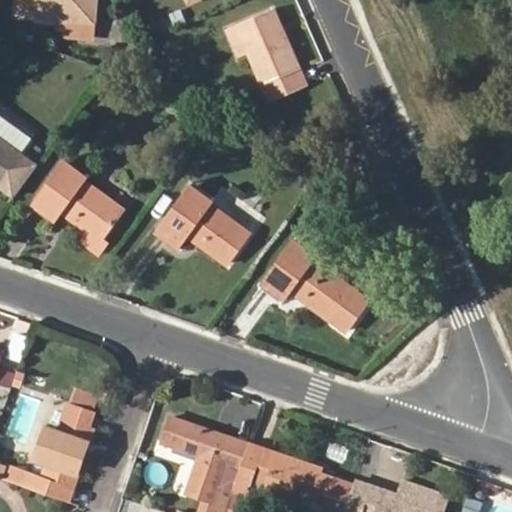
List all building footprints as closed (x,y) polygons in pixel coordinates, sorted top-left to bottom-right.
[(17,0),(17,15),(68,19),(67,33),(93,36),(95,0),(17,0)] [(239,22),(270,97),(305,82),(272,8),(239,22)] [(0,179),(18,154),(0,140),(0,179)] [(60,165),(83,181),(86,176),(63,160),(60,165)] [(33,202),(55,218),(60,211),(64,206),(77,214),(73,220),(100,239),(119,211),(81,183),(83,181),(60,165),(33,202)] [(190,181),(187,186),(210,203),(213,198),(190,181)] [(187,186),(158,228),(180,244),(187,234),(191,229),(204,238),(200,244),(227,264),(248,235),(208,205),(210,203),(187,186)] [(51,223),(55,218),(33,202),(30,207),(51,223)] [(180,244),(158,228),(155,231),(177,247),(180,244)] [(294,236),(291,240),(314,258),(317,252),(294,236)] [(291,240),(262,281),(285,298),(290,290),(295,285),(306,293),(302,299),(330,318),(352,289),(312,260),(314,258),(291,240)] [(285,298),(262,281),(258,286),(281,303),(285,298)] [(0,392),(6,394),(13,372),(0,368),(0,392)] [(73,385),(68,397),(91,408),(97,397),(73,385)] [(45,424),(38,448),(50,452),(40,480),(69,490),(92,429),(88,428),(93,412),(67,403),(58,429),(45,424)] [(205,511),(225,511),(237,475),(247,445),(235,441),(231,453),(218,449),(222,436),(168,418),(160,442),(198,456),(186,495),(209,503),(205,511)] [(235,441),(222,436),(218,449),(231,453),(235,441)] [(324,511),(342,511),(352,485),(320,475),(322,470),(247,445),(237,475),(276,489),(272,500),(295,509),(300,497),(326,506),(324,511)] [(430,511),(426,510),(427,506),(396,496),(354,481),(352,485),(342,511),(430,511)] [(442,511),(447,497),(401,481),(396,496),(427,506),(426,510),(430,511),(442,511)]
